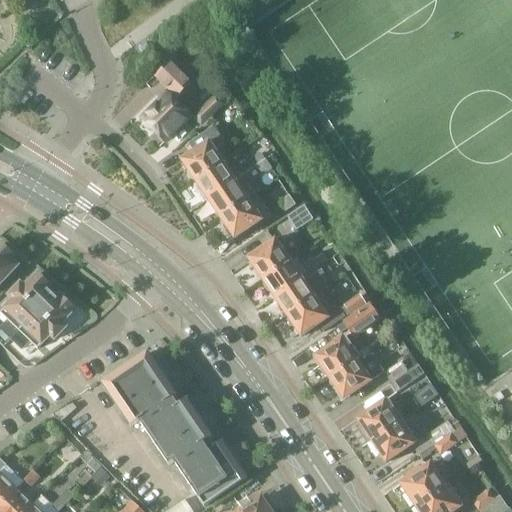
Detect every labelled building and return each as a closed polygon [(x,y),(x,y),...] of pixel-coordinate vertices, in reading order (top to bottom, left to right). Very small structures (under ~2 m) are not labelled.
[(168,61),(153,76),(175,98),(190,83),(168,61)] [(199,125),(231,96),(223,88),(192,117),(199,125)] [(153,131),(164,142),(188,118),(165,95),(141,119),(142,121),(143,125),(148,130),(153,131)] [(194,152),(181,161),(188,171),(187,175),(191,180),(194,180),(196,183),(225,163),(227,162),(219,150),(222,148),(224,142),(213,126),(188,144),(194,152)] [(225,163),(196,183),(197,186),(196,189),(200,195),(203,195),(208,201),(267,162),(260,152),(231,172),(225,163)] [(217,215),(219,219),(250,198),(244,188),(272,169),(267,162),(208,201),(211,207),(210,210),(213,215),(217,215)] [(278,202),(285,212),(295,205),(288,195),(278,202)] [(250,198),(219,219),(218,222),(221,227),(226,227),(234,239),(264,219),(250,198)] [(296,231),(313,220),(304,206),(287,217),(296,231)] [(254,272),(257,278),(260,278),(263,282),(290,263),(289,261),(293,259),(278,238),(247,259),(254,269),(254,272)] [(0,284),(18,266),(11,260),(13,257),(11,254),(9,253),(5,249),(5,248),(3,247),(1,245),(0,245),(0,284)] [(290,263),(263,282),(264,283),(263,286),(267,291),(270,292),(275,300),(320,269),(313,259),(296,270),(290,263)] [(320,269),(275,300),(278,304),(278,308),(281,313),(284,313),(287,317),(314,299),(307,287),(325,275),(320,269)] [(0,312),(0,314),(18,332),(53,295),(47,289),(50,287),(47,284),(46,283),(41,278),(40,277),(37,275),(21,291),(18,289),(11,297),(13,299),(0,312)] [(360,294),(344,305),(351,315),(366,304),(360,294)] [(59,301),(53,295),(18,332),(37,350),(51,335),(52,336),(60,328),(58,327),(74,311),(72,308),(71,306),(70,306),(66,302),(64,300),(64,301),(61,298),(59,301)] [(314,299),(287,317),(288,318),(287,321),(291,327),(294,327),(301,337),(318,325),(323,333),(337,323),(325,307),(322,309),(314,299)] [(369,307),(343,325),(353,339),(379,321),(369,307)] [(363,357),(365,360),(370,356),(366,350),(357,356),(344,338),(314,358),(321,368),(321,371),(325,377),(328,378),(329,379),(363,357)] [(138,422),(139,423),(175,398),(175,397),(176,396),(147,353),(101,384),(130,427),(138,422)] [(363,357),(329,379),(331,382),(330,385),(334,391),(337,392),(344,401),(374,381),(367,371),(364,373),(358,364),(365,360),(363,357)] [(406,374),(407,373),(400,363),(383,375),(389,385),(406,374)] [(406,374),(389,385),(396,394),(412,383),(406,374)] [(175,398),(139,423),(168,466),(173,463),(174,464),(210,439),(211,437),(187,401),(180,405),(175,398)] [(370,439),(372,443),(399,424),(398,424),(390,411),(393,409),(386,400),(357,420),(363,430),(363,433),(367,439),(370,439)] [(399,424),(372,443),(373,444),(372,447),(376,452),(379,453),(386,463),(411,446),(418,456),(433,446),(449,436),(449,435),(453,432),(447,422),(416,443),(401,422),(398,424),(399,424)] [(449,436),(433,446),(439,455),(455,444),(449,436)] [(215,446),(210,439),(174,464),(203,507),(246,478),(222,442),(215,446)] [(0,507),(16,491),(0,475),(0,472),(5,466),(0,461),(0,507)] [(415,506),(444,487),(435,475),(439,473),(433,463),(420,472),(419,470),(406,479),(407,481),(401,485),(407,495),(406,498),(411,505),(414,505),(415,506)] [(94,479),(101,486),(110,476),(103,469),(94,479)] [(30,488),(39,479),(33,473),(24,483),(30,488)] [(444,487),(415,506),(417,509),(416,509),(416,511),(415,511),(453,511),(462,506),(454,495),(451,497),(444,487)] [(27,511),(33,507),(16,491),(0,507),(0,511),(27,511)] [(41,498),(33,507),(27,511),(59,511),(73,497),(66,491),(51,508),(41,498)] [(476,511),(478,511),(495,501),(489,491),(470,503),(476,511)] [(271,511),(269,509),(267,510),(260,499),(239,511),(271,511)] [(498,499),(495,501),(478,511),(505,511),(506,511),(498,499)] [(141,511),(131,502),(121,511),(141,511)]
